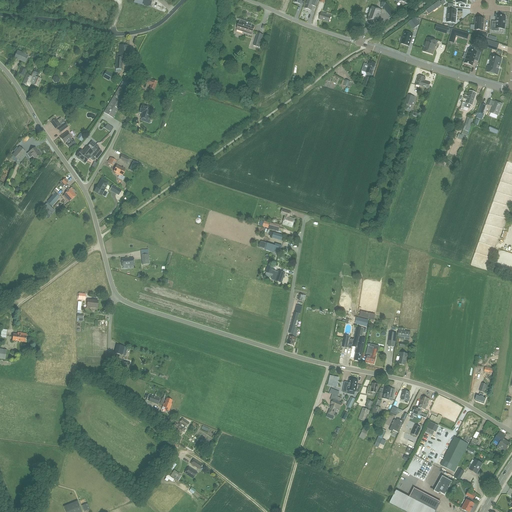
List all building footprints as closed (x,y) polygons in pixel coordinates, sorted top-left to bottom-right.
[(306,0),(304,9),(311,11),(313,3),(316,4),(317,0),(306,0)] [(383,8),(387,12),(391,9),(386,2),(382,1),(381,7),(383,8)] [(439,1),(430,8),(433,12),(442,5),(439,1)] [(372,7),(371,10),(370,10),(368,17),(369,17),(368,20),(375,22),(376,18),(378,19),(378,18),(379,18),(378,18),(378,17),(379,17),(378,17),(379,16),(380,16),(379,15),(381,10),(372,7)] [(448,10),(447,22),(455,23),(455,18),(456,18),(455,18),(455,16),(456,16),(455,16),(456,11),(455,11),(455,8),(449,7),(449,10),(448,10)] [(352,11),(344,9),(340,22),(349,24),(352,11)] [(319,19),(329,22),(331,14),(327,12),(326,14),(321,12),(319,19)] [(497,16),(496,22),(495,22),(495,23),(492,23),(493,22),(492,22),(491,31),(499,31),(499,29),(504,29),(505,25),(506,25),(506,21),(505,20),(505,17),(497,16)] [(412,21),(417,27),(420,25),(415,18),(412,21)] [(484,19),(475,18),(474,30),(483,31),(484,19)] [(237,31),(237,32),(243,34),(243,33),(252,35),(253,35),(255,28),(254,28),(251,28),(252,25),(237,21),(240,22),(239,24),(237,31)] [(456,36),(462,37),(463,32),(452,29),(448,41),(454,43),(456,36)] [(409,46),(412,35),(404,32),(401,44),(409,46)] [(258,35),(254,47),(259,49),(263,36),(258,35)] [(424,51),(432,54),(435,46),(436,47),(437,42),(436,42),(436,41),(428,39),(426,43),(425,43),(424,47),(425,47),(424,51)] [(487,40),(485,46),(497,50),(499,44),(487,40)] [(120,45),(119,53),(116,53),(115,69),(115,72),(121,72),(121,70),(122,70),(123,54),(127,54),(127,52),(129,53),(129,50),(128,50),(128,46),(120,45)] [(464,63),(472,66),(474,60),(475,60),(475,59),(478,60),(477,61),(478,62),(482,50),(475,48),(473,51),(468,50),(467,54),(465,53),(463,58),(465,59),(464,63)] [(15,57),(26,61),(29,54),(17,50),(15,57)] [(501,59),(494,57),(494,58),(493,58),(493,59),(493,60),(493,61),(492,60),(491,61),(490,66),(489,71),(497,73),(499,69),(499,67),(500,67),(499,67),(501,59)] [(375,64),(369,62),(368,65),(367,65),(365,72),(366,73),(366,75),(366,77),(365,76),(362,86),(368,88),(371,79),(371,78),(373,75),(372,74),(373,71),(375,64)] [(38,86),(41,79),(36,76),(36,77),(35,76),(35,75),(37,76),(39,72),(35,70),(33,73),(32,76),(27,74),(23,83),(29,86),(31,83),(38,86)] [(112,75),(106,72),(103,77),(109,81),(112,75)] [(126,76),(103,112),(113,118),(135,81),(126,76)] [(418,76),(415,85),(422,87),(428,89),(430,83),(424,82),(425,78),(418,76)] [(154,90),(157,82),(152,80),(151,80),(147,79),(145,83),(150,85),(149,88),(154,90)] [(475,93),(469,91),(465,103),(466,104),(466,106),(470,107),(470,105),(472,105),(475,93)] [(412,106),(415,97),(407,94),(404,104),(412,106)] [(494,101),(494,102),(489,100),(487,104),(492,106),(491,110),(490,113),(498,116),(499,113),(502,104),(494,101)] [(152,107),(142,104),(139,112),(142,113),(140,118),(147,120),(149,115),(152,107)] [(481,118),(486,105),(481,104),(476,116),(481,118)] [(473,119),(468,118),(464,129),(468,131),(473,119)] [(55,119),(49,124),(53,130),(59,126),(55,119)] [(60,133),(67,128),(68,127),(65,123),(63,120),(60,123),(62,125),(57,129),(60,133)] [(73,139),(72,140),(71,138),(72,138),(67,131),(60,137),(64,143),(67,141),(68,143),(66,144),(69,148),(76,143),(73,139)] [(83,151),(81,150),(76,157),(84,163),(90,157),(89,156),(90,154),(96,158),(102,152),(98,149),(97,150),(93,148),(96,145),(92,141),(90,144),(89,144),(86,147),(83,151)] [(18,149),(14,153),(12,155),(18,161),(25,152),(19,147),(18,149)] [(29,152),(27,154),(29,158),(32,156),(34,159),(42,154),(39,151),(38,151),(35,147),(29,152)] [(132,160),(122,155),(119,160),(130,164),(132,160)] [(113,166),(116,161),(110,157),(107,163),(113,166)] [(125,169),(116,165),(113,171),(116,173),(116,174),(119,176),(120,175),(122,176),(125,169)] [(65,179),(58,184),(62,188),(68,182),(65,179)] [(105,189),(104,189),(108,183),(101,179),(98,185),(97,185),(94,191),(101,196),(105,189)] [(109,191),(116,194),(119,189),(112,185),(109,191)] [(70,201),(76,195),(74,193),(76,192),(72,187),(64,194),(67,198),(66,199),(68,202),(70,201)] [(52,206),(60,197),(55,193),(47,202),(52,206)] [(42,209),(49,216),(54,210),(47,203),(42,209)] [(283,224),(292,227),(294,219),(289,217),(290,212),(282,209),(281,214),(285,216),(283,224)] [(262,227),(283,233),(284,229),(279,228),(280,225),(274,223),(273,226),(270,225),(270,223),(264,221),(262,221),(261,224),(263,225),(262,227)] [(283,235),(270,232),(269,235),(272,236),(272,238),(281,241),(283,235)] [(275,246),(261,241),(259,248),(273,252),(275,246)] [(149,264),(148,254),(141,255),(142,265),(149,264)] [(127,266),(130,266),(134,265),(133,258),(129,258),(122,259),(122,266),(124,266),(124,267),(127,267),(127,266)] [(281,283),(285,273),(278,271),(278,272),(275,271),(275,270),(273,270),(274,266),(268,264),(265,272),(273,275),(272,277),(276,278),(275,280),(281,283)] [(306,296),(296,293),(294,299),(304,301),(306,296)] [(88,299),(87,308),(89,308),(90,307),(97,308),(98,300),(88,299)] [(293,334),(294,328),(298,313),(300,314),(302,314),(303,312),(301,311),(302,307),(296,305),(295,312),(289,333),(290,333),(293,334)] [(376,313),(361,310),(360,316),(371,319),(371,321),(374,322),(376,313)] [(365,338),(362,337),(361,337),(363,328),(357,327),(353,340),(352,346),(349,358),(354,359),(354,360),(359,361),(363,345),(364,341),(365,338)] [(290,333),(289,336),(287,344),(293,345),(296,338),(298,329),(294,328),(293,334),(290,333)] [(410,331),(398,330),(397,339),(409,341),(410,331)] [(351,333),(345,332),(343,342),(348,344),(351,333)] [(389,332),(387,347),(391,348),(395,348),(396,333),(389,332)] [(12,340),(25,342),(26,334),(22,333),(22,335),(13,334),(12,340)] [(127,347),(118,345),(116,353),(122,354),(123,350),(126,351),(127,347)] [(374,365),(376,356),(376,354),(378,354),(380,347),(369,345),(366,355),(367,356),(365,363),(374,365)] [(405,365),(407,354),(400,352),(399,357),(400,357),(398,364),(405,365)] [(128,370),(130,362),(119,360),(119,359),(114,358),(112,363),(121,365),(120,368),(128,370)] [(330,376),(328,385),(336,387),(338,378),(330,376)] [(347,390),(347,394),(354,395),(355,392),(359,392),(362,386),(356,385),(357,381),(349,379),(347,390)] [(372,383),(371,386),(368,386),(367,394),(373,395),(373,392),(376,393),(378,385),(372,383)] [(481,383),(479,391),(484,393),(485,389),(486,390),(488,385),(481,383)] [(385,387),(382,398),(389,399),(392,388),(385,387)] [(401,399),(405,400),(404,403),(407,404),(408,401),(409,397),(410,393),(403,391),(401,399)] [(486,398),(483,397),(483,394),(480,393),(479,395),(477,395),(475,400),(484,403),(486,398)] [(160,398),(151,395),(148,401),(158,405),(160,398)] [(419,405),(418,407),(425,410),(426,407),(429,399),(422,396),(419,405)] [(351,397),(346,406),(350,408),(355,399),(351,397)] [(169,410),(171,404),(170,404),(172,400),(166,398),(164,404),(164,403),(163,406),(166,407),(165,409),(169,410)] [(342,403),(333,399),(330,405),(331,405),(327,413),(326,417),(332,419),(334,415),(335,413),(337,407),(340,409),(342,403)] [(374,406),(371,413),(378,416),(381,408),(374,406)] [(412,413),(418,415),(419,416),(421,413),(419,412),(420,409),(414,407),(412,413)] [(362,408),(358,419),(365,422),(370,410),(362,408)] [(445,418),(433,412),(431,417),(443,422),(445,418)] [(405,419),(408,414),(404,413),(402,418),(402,420),(401,420),(400,422),(397,420),(396,423),(394,423),(393,426),(396,428),(395,429),(399,431),(404,421),(404,422),(405,419)] [(180,423),(179,425),(175,422),(171,428),(174,431),(181,435),(185,429),(184,428),(185,426),(186,427),(189,423),(183,419),(180,423)] [(417,436),(420,428),(415,425),(412,434),(417,436)] [(381,433),(388,436),(390,430),(383,427),(381,433)] [(181,438),(172,431),(169,435),(179,442),(181,438)] [(500,432),(494,439),(499,443),(497,447),(499,449),(500,447),(505,451),(510,443),(503,439),(505,435),(500,432)] [(440,465),(454,472),(468,444),(454,437),(440,465)] [(469,446),(482,453),(484,450),(476,446),(478,441),(473,438),(469,446)] [(191,464),(199,469),(202,465),(194,459),(191,464)] [(475,460),(469,469),(476,473),(482,464),(475,460)] [(197,472),(189,467),(185,473),(193,478),(197,472)] [(459,480),(464,472),(459,469),(454,477),(459,480)] [(172,477),(178,481),(181,476),(176,472),(172,477)] [(434,491),(438,493),(440,493),(445,495),(452,482),(442,476),(434,491)] [(35,487),(43,489),(46,490),(47,487),(44,486),(45,483),(42,482),(43,479),(38,478),(35,487)] [(435,511),(441,502),(414,488),(409,497),(396,490),(389,504),(404,511),(435,511)] [(467,511),(469,511),(474,504),(472,503),(473,499),(476,495),(468,491),(466,496),(468,497),(467,500),(466,500),(461,509),(467,511)] [(65,511),(81,511),(77,501),(63,506),(65,511)]
